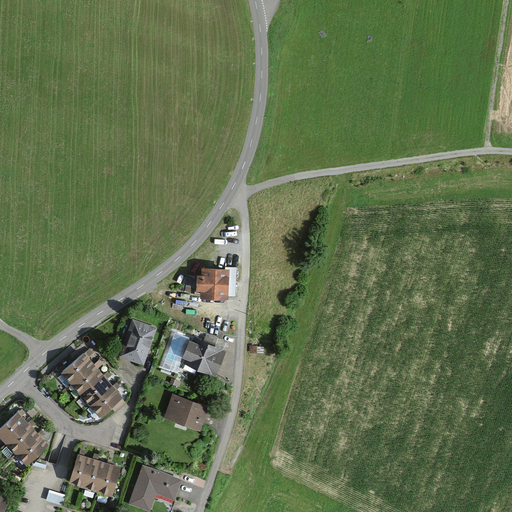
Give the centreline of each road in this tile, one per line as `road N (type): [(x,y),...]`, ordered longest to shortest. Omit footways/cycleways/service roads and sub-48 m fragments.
road 1 (residential): [(199,511),(236,391),(245,222),(233,187)]
road 2 (tertiary): [(233,187),(192,245),(19,375)]
road 3 (tertiary): [(254,0),(260,93),(233,187)]
road 4 (residential): [(19,375),(70,427),(37,511)]
